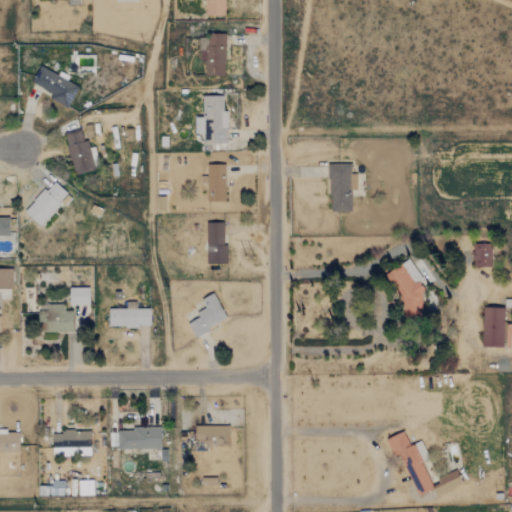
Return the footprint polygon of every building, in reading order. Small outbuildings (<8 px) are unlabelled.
[(205,0),(206,15),(225,15),(224,0),(205,0)] [(224,33),(205,34),(205,52),(203,52),(204,76),(226,75),(224,33)] [(31,82),(52,92),(49,98),(67,106),(77,85),(39,66),(31,82)] [(226,110),(222,110),(223,95),(202,95),(202,116),(195,116),(194,133),(203,134),(202,142),(226,143),(226,110)] [(73,174),(95,170),(88,141),(83,142),(80,129),(64,133),(73,174)] [(351,163),(328,164),(329,211),(351,210),(350,189),(357,189),(356,173),(351,173),(351,163)] [(225,201),(224,164),(206,164),(207,202),(225,201)] [(24,211),(39,225),(68,195),(53,180),(24,211)] [(0,238),(8,239),(9,217),(0,216),(0,238)] [(224,222),(206,223),(207,264),(225,263),(224,222)] [(492,244),(473,244),(473,266),(491,267),(492,244)] [(423,316),(417,261),(402,263),(403,270),(395,271),(400,318),(423,316)] [(13,268),(0,268),(0,287),(12,288),(13,268)] [(69,288),(69,305),(89,305),(89,288),(69,288)] [(205,307),(195,312),(198,317),(188,323),(195,336),(227,318),(213,293),(200,299),(205,307)] [(73,310),(64,310),(64,304),(40,303),(39,331),(72,332),(73,310)] [(482,346),(503,347),(504,308),(483,307),(482,346)] [(149,326),(149,308),(108,309),(108,326),(149,326)] [(229,426),(195,425),(195,441),(204,441),(204,446),(229,446),(229,426)] [(117,428),(117,449),(160,448),(160,427),(117,428)] [(19,432),(0,431),(0,449),(19,450),(19,432)] [(90,432),(52,431),(52,455),(70,456),(70,447),(90,447),(90,432)] [(385,439),(393,457),(400,454),(418,495),(433,488),(427,475),(434,472),(420,440),(409,445),(403,431),(385,439)] [(440,483),(433,485),(436,494),(462,485),(458,471),(438,477),(440,483)]
